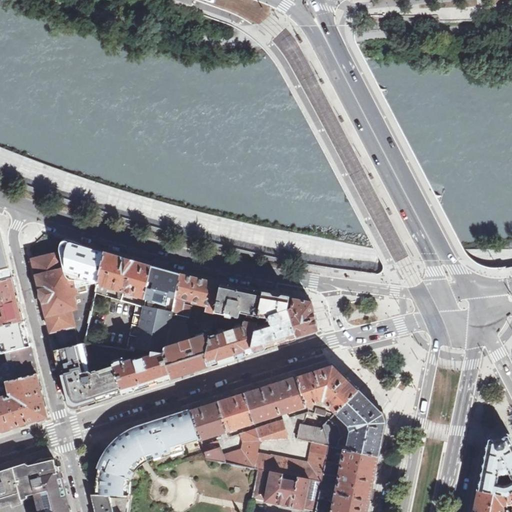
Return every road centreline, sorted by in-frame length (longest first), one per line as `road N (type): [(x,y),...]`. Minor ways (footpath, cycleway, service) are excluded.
road 1 (tertiary): [(511,253),(336,247),(164,208),(0,153)]
road 2 (secondary): [(325,284),(147,249),(25,208)]
road 3 (unclassified): [(65,427),(339,342)]
road 4 (primary): [(433,250),(325,42)]
road 5 (residential): [(25,208),(20,256),(65,427)]
road 6 (primary): [(450,476),(480,315)]
road 7 (primary): [(441,318),(413,454)]
